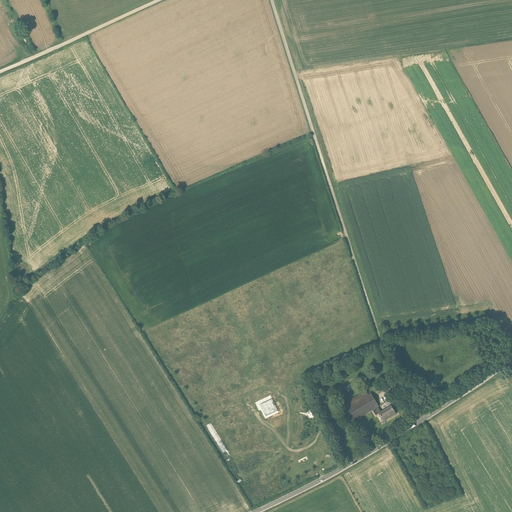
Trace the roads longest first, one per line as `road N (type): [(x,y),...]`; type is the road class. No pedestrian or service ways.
road 1 (unclassified): [(418,421),(385,359),(271,0)]
road 2 (unclassified): [(255,511),(418,421)]
road 3 (track): [(0,71),(158,0)]
